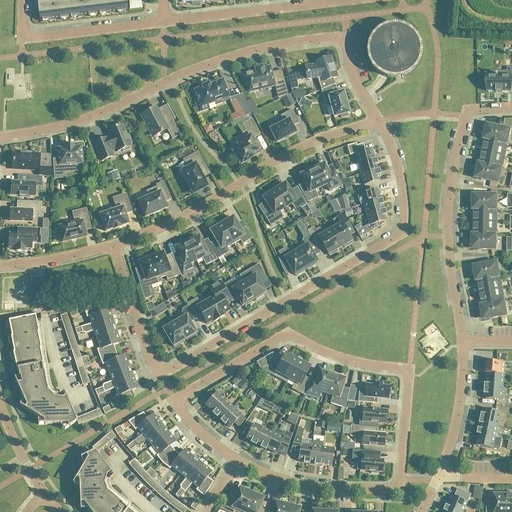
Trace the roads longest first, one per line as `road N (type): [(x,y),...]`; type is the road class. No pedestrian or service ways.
road 1 (residential): [(237,460),(172,402),(286,332),(343,358),(410,368),(399,485),(355,490),(274,477)]
road 2 (residential): [(114,244),(156,375),(403,235),(397,167),(377,117)]
road 3 (residential): [(377,117),(344,42),(332,36),(252,51),(94,116),(0,137)]
road 4 (residential): [(377,117),(297,146),(209,200),(114,244)]
road 5 (residential): [(465,343),(446,235),(454,157),(467,110),(511,107)]
road 6 (residential): [(163,21),(349,0)]
road 7 (residential): [(23,0),(26,36),(163,21)]
road 8 (residential): [(438,477),(466,385),(465,343)]
